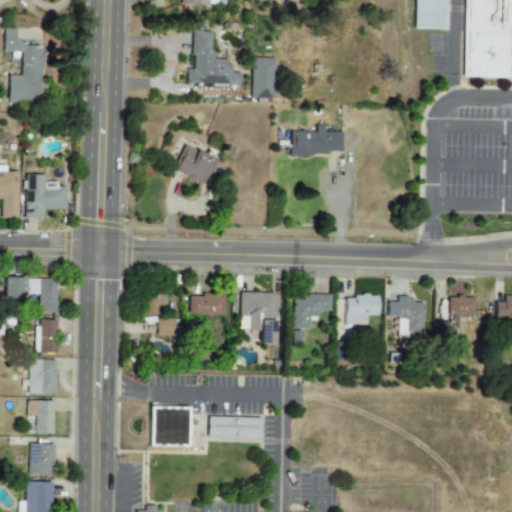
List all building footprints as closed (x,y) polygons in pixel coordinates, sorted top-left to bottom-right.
[(443,30),(444,0),(413,0),(413,29),(443,30)] [(511,0),(459,0),(459,77),(511,77),(511,0)] [(0,102),(32,103),(33,46),(7,45),(8,29),(0,29),(0,52),(13,53),(12,76),(0,76),(0,85),(0,102)] [(235,86),(236,73),(225,73),(225,60),(207,59),(208,32),(188,31),(187,70),(182,70),(181,84),(235,86)] [(270,59),(247,59),(246,98),(270,99),(270,59)] [(289,131),(288,154),(340,155),(340,133),(321,132),(321,126),(314,126),(314,132),(289,131)] [(213,159),(181,145),(170,171),(201,185),(213,159)] [(15,172),(0,171),(0,218),(15,218),(15,172)] [(21,219),(40,219),(40,210),(62,210),(61,187),(54,187),(54,182),(40,182),(40,175),(21,176),(21,219)] [(23,278),(2,278),(2,299),(22,300),(23,278)] [(27,279),(27,295),(36,295),(35,313),(53,313),(54,279),(27,279)] [(163,291),(141,291),(141,316),(163,316),(163,291)] [(256,344),(271,345),(271,294),(237,293),(237,330),(257,330),(256,344)] [(328,295),(291,294),(290,329),(306,330),(307,317),(316,317),(316,311),(328,311),(328,295)] [(186,296),(187,315),(222,315),(221,295),(186,296)] [(375,316),(375,297),(343,297),(342,325),(364,325),(364,316),(375,316)] [(421,303),(409,303),(409,297),(395,297),(395,303),(385,303),(384,316),(396,316),(395,338),(405,338),(405,332),(420,332),(421,303)] [(445,315),(471,316),(472,298),(446,297),(445,315)] [(511,297),(501,297),(501,303),(492,303),(492,322),(511,322),(511,297)] [(154,336),(171,336),(171,320),(155,319),(154,336)] [(54,321),(37,321),(36,353),(54,354),(54,321)] [(26,393),(52,394),(53,361),(26,360),(26,393)] [(50,435),(51,402),(25,401),(25,416),(33,417),(33,434),(50,435)] [(187,407),(147,406),(147,442),(186,443),(187,407)] [(204,439),(257,440),(258,418),(205,417),(204,439)] [(51,444),(26,444),(26,476),(52,476),(51,444)] [(22,511),(49,511),(50,482),(23,482),(22,511)]
